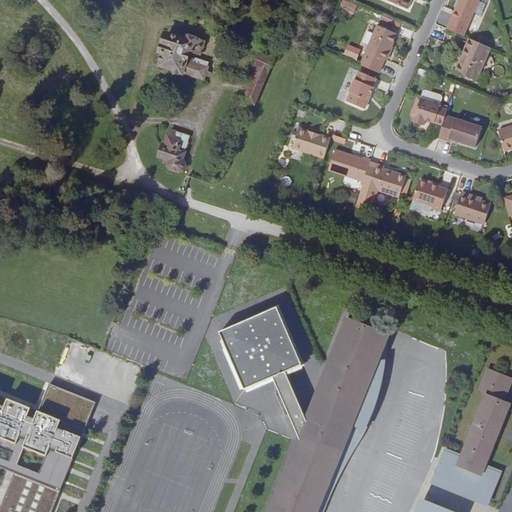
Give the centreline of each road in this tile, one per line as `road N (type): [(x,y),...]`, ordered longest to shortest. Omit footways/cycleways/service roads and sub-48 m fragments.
road 1 (residential): [(511,310),(187,205)]
road 2 (residential): [(511,169),(478,173),(392,146),(384,136),(435,0)]
